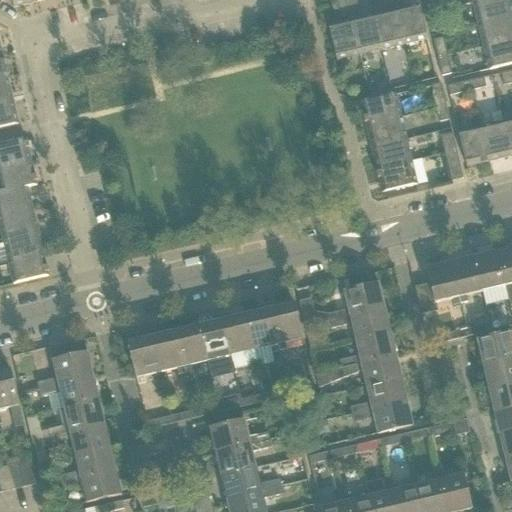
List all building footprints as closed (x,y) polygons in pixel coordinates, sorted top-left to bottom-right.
[(350,14),(346,0),(335,0),(340,17),(350,14)] [(355,0),(346,0),(350,14),(359,12),(355,0)] [(423,0),(427,15),(439,12),(436,0),(423,0)] [(488,0),(473,4),(478,26),(511,17),(511,15),(508,0),(488,0)] [(418,5),(396,11),(404,46),(427,40),(418,5)] [(396,11),(373,16),(382,51),(404,46),(396,11)] [(439,12),(427,15),(431,32),(443,29),(439,12)] [(373,16),(351,21),(359,56),(382,51),(373,16)] [(511,17),(478,26),(483,48),(511,41),(511,17)] [(359,56),(351,21),(328,27),(337,61),(359,56)] [(433,41),(437,59),(447,56),(443,38),(433,41)] [(511,41),(483,48),(489,71),(511,65),(511,41)] [(447,56),(437,59),(441,77),(451,75),(447,56)] [(511,84),(511,71),(500,74),(503,86),(511,84)] [(483,79),(470,82),(472,91),(485,88),(483,79)] [(0,81),(0,105),(12,102),(7,80),(0,81)] [(470,82),(447,87),(449,96),(472,91),(470,82)] [(440,84),(431,87),(436,109),(445,107),(440,84)] [(359,103),(365,126),(401,118),(395,95),(359,103)] [(0,129),(18,125),(12,102),(0,105),(0,129)] [(436,109),(439,123),(448,121),(445,107),(436,109)] [(365,126),(370,148),(406,140),(401,118),(365,126)] [(511,119),(503,122),(511,157),(511,156),(511,119)] [(503,122),(481,127),(489,162),(511,157),(503,122)] [(489,162),(481,127),(458,132),(466,167),(489,162)] [(439,137),(443,155),(456,152),(452,134),(439,137)] [(0,145),(0,169),(30,162),(25,139),(0,145)] [(370,148),(375,171),(411,162),(406,140),(370,148)] [(456,152),(443,155),(450,182),(462,179),(456,152)] [(30,162),(0,169),(0,188),(1,192),(1,193),(27,187),(36,185),(30,162)] [(411,162),(375,171),(381,193),(416,185),(411,162)] [(1,193),(0,192),(0,216),(32,209),(29,195),(28,188),(27,187),(1,193)] [(0,216),(0,227),(3,239),(38,231),(32,209),(0,216)] [(3,239),(8,262),(43,254),(38,231),(3,239)] [(511,248),(497,252),(505,287),(509,307),(511,305),(511,248)] [(497,252),(473,258),(482,293),(505,287),(497,252)] [(43,254),(8,262),(14,285),(48,276),(43,254)] [(473,258),(450,263),(460,305),(467,303),(466,297),(482,293),(473,258)] [(460,305),(450,263),(425,269),(429,285),(414,288),(420,316),(437,312),(435,304),(451,300),(453,306),(460,305)] [(316,324),(330,321),(330,322),(384,309),(378,285),(374,286),(366,273),(339,279),(339,281),(347,279),(351,291),(344,293),(348,310),(328,315),(313,313),(316,324)] [(276,303),(267,305),(278,352),(285,350),(284,344),(301,340),(293,305),(277,308),(276,303)] [(260,312),(245,316),(253,351),(269,347),(271,354),(278,352),(267,305),(258,307),(260,312)] [(351,325),(355,341),(390,333),(384,309),(330,322),(332,329),(351,325)] [(229,314),(220,316),(230,357),(253,351),(245,316),(230,319),(229,314)] [(213,324),(198,327),(207,362),(211,379),(234,374),(233,371),(231,363),(230,357),(220,316),(211,318),(213,324)] [(475,328),(466,330),(468,337),(491,331),(487,317),(474,320),(475,328)] [(183,325),(174,327),(185,374),(193,372),(191,366),(207,362),(198,327),(184,330),(183,325)] [(166,335),(151,338),(160,373),(176,369),(178,376),(185,374),(174,327),(165,329),(166,335)] [(441,336),(443,343),(457,340),(455,332),(441,336)] [(339,362),(341,369),(395,356),(390,333),(355,341),(359,357),(339,362)] [(511,333),(497,337),(477,341),(483,365),(511,358),(511,333)] [(160,373),(151,338),(137,342),(135,336),(127,338),(128,344),(127,344),(135,379),(136,379),(138,385),(144,384),(143,377),(160,373)] [(37,384),(38,390),(93,377),(87,353),(52,362),(56,379),(37,384)] [(341,369),(326,373),(330,384),(358,373),(362,371),(362,372),(366,388),(401,380),(395,356),(341,369)] [(511,358),(483,365),(488,389),(511,383),(511,358)] [(0,370),(1,374),(0,374),(0,411),(10,409),(15,428),(22,427),(14,391),(10,372),(9,372),(8,366),(0,367),(0,370)] [(59,394),(63,409),(98,401),(93,377),(38,390),(40,398),(59,394)] [(350,409),(352,416),(407,403),(401,380),(366,388),(370,404),(350,409)] [(286,383),(273,386),(274,390),(276,398),(276,399),(289,396),(289,395),(287,389),(287,388),(286,383)] [(511,383),(488,389),(494,412),(511,408),(511,383)] [(301,386),(287,389),(289,395),(289,396),(303,393),(301,386)] [(239,395),(217,400),(220,412),(220,413),(242,408),(242,407),(240,401),(240,399),(239,395)] [(255,397),(240,401),(242,407),(242,408),(256,404),(256,403),(255,397)] [(48,430),(49,437),(104,424),(98,401),(63,409),(67,426),(48,430)] [(407,403),(352,416),(354,423),(373,418),(377,435),(412,427),(407,403)] [(322,407),(311,409),(314,421),(325,418),(322,407)] [(208,408),(194,411),(195,419),(209,415),(208,408)] [(511,408),(494,412),(499,436),(511,432),(511,408)] [(195,419),(194,411),(180,414),(182,422),(195,419)] [(160,419),(146,423),(147,430),(162,427),(162,426),(161,419),(160,419)] [(209,430),(215,454),(270,441),(268,434),(249,439),(245,421),(209,430)] [(326,421),(315,424),(318,437),(329,434),(326,421)] [(466,421),(453,424),(456,436),(469,433),(466,421)] [(70,440),(74,456),(109,448),(104,424),(49,437),(51,445),(70,440)] [(451,424),(436,428),(438,435),(452,432),(451,424)] [(416,432),(403,435),(405,443),(418,440),(416,432)] [(511,432),(499,436),(505,459),(511,457),(511,432)] [(403,435),(389,438),(391,446),(405,443),(403,435)] [(215,454),(221,477),(256,469),(252,453),(272,448),(270,441),(215,454)] [(370,443),(356,446),(358,454),(372,451),(370,443)] [(356,446),(342,449),(344,457),(358,454),(356,446)] [(58,477),(60,484),(115,471),(109,448),(74,456),(78,472),(58,477)] [(323,454),(308,457),(310,465),(325,462),(323,454)] [(31,461),(19,464),(25,488),(37,485),(31,461)] [(19,464),(7,466),(13,491),(25,488),(19,464)] [(7,466),(0,468),(0,487),(1,494),(13,491),(7,466)] [(221,477),(226,501),(281,488),(279,480),(259,485),(256,469),(221,477)] [(115,471),(60,484),(62,491),(81,486),(85,504),(120,495),(115,471)] [(444,473),(437,475),(445,511),(463,511),(471,510),(463,475),(445,479),(444,473)] [(431,483),(415,487),(420,511),(445,511),(437,475),(429,477),(431,483)] [(398,484),(390,486),(396,511),(420,511),(415,487),(399,490),(398,484)] [(384,494),(368,497),(371,511),(396,511),(390,486),(383,487),(384,494)] [(226,501),(228,511),(265,511),(263,499),(282,495),(281,488),(226,501)] [(178,489),(156,494),(159,507),(181,502),(178,489)] [(154,494),(141,497),(143,508),(157,505),(156,502),(154,494)] [(351,495),(343,497),(346,511),(371,511),(368,497),(352,501),(351,495)] [(346,511),(343,497),(336,498),(338,505),(320,509),(321,511),(346,511)] [(121,502),(107,505),(108,511),(113,511),(123,510),(121,502)]
